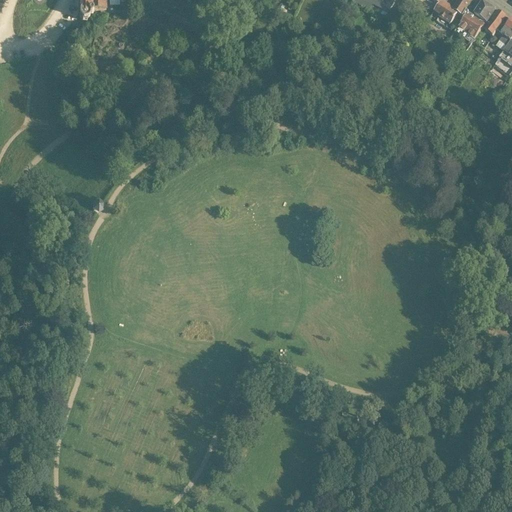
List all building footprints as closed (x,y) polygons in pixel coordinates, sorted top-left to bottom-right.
[(82,0),(83,1),(80,1),(79,15),(79,17),(79,18),(79,19),(79,20),(80,20),(81,21),(81,22),(82,22),(83,22),(84,22),(85,22),(86,22),(87,21),(88,21),(89,20),(89,19),(90,18),(90,17),(91,17),(92,17),(92,16),(93,16),(93,15),(93,13),(105,13),(105,2),(107,2),(107,0),(82,0)] [(365,0),(390,11),(394,3),(387,0),(365,0)] [(454,8),(442,1),(439,6),(435,12),(441,16),(440,17),(453,26),(454,25),(459,28),(464,19),(461,17),(465,11),(472,0),(455,0),(458,2),(454,8)] [(474,16),(475,17),(487,25),(491,20),(496,12),(483,3),(474,16)] [(475,41),(487,25),(475,17),(473,18),(468,15),(469,14),(465,11),(461,17),(464,19),(459,28),(458,29),(475,41)] [(493,39),(497,32),(501,27),(507,19),(499,13),(493,22),(489,28),(485,33),(493,39)] [(499,44),(507,50),(511,41),(511,22),(507,19),(501,27),(497,32),(504,38),(499,44)] [(194,29),(185,25),(182,31),(191,35),(194,29)] [(511,41),(507,50),(503,55),(499,60),(500,60),(507,66),(509,67),(511,69),(511,41)] [(498,63),(500,60),(499,60),(503,55),(497,51),(492,58),(498,63)] [(45,75),(39,77),(43,89),(50,87),(45,75)] [(98,202),(93,205),(92,212),(98,216),(104,212),(104,206),(98,202)]
